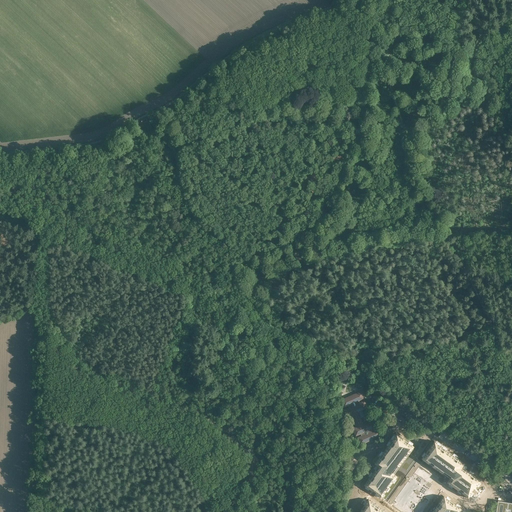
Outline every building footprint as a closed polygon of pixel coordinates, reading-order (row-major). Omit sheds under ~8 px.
[(364,400),(359,402),(358,401),(364,398),(361,391),(341,400),(344,407),(348,405),(349,407),(344,409),(347,417),(350,415),(356,427),(352,429),(356,436),(361,434),(361,435),(357,437),(360,445),(381,435),(378,428),(372,431),(371,429),(376,427),(373,419),(367,422),(362,410),(368,408),(364,400)] [(378,466),(364,485),(382,498),(392,505),(422,463),(409,453),(412,450),(413,448),(414,446),(397,433),(375,464),(378,466)] [(435,441),(422,459),(423,460),(429,464),(430,462),(433,465),(432,466),(437,470),(442,473),(443,472),(451,478),(447,482),(469,498),(481,481),(462,467),(465,463),(435,441)] [(459,511),(462,509),(444,496),(440,503),(441,504),(439,507),(437,506),(433,511),(459,511)] [(369,499),(359,511),(383,511),(384,511),(379,507),(378,508),(375,506),(376,504),(369,499)] [(511,511),(511,502),(496,500),(494,511),(511,511)]
